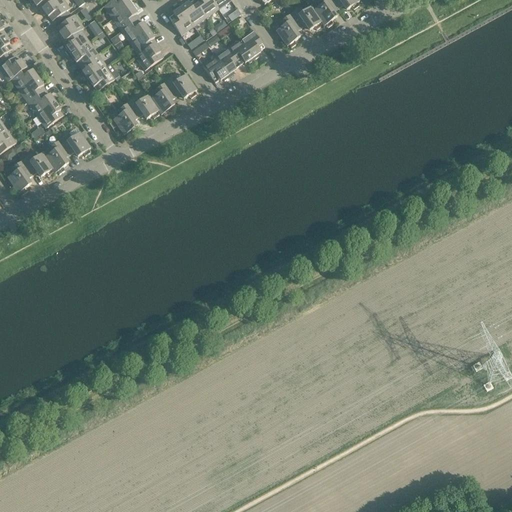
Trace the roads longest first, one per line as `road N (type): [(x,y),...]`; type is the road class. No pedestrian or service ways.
road 1 (unknown): [(0,461),(511,192)]
road 2 (residential): [(113,165),(4,0)]
road 3 (residential): [(217,106),(152,11),(169,0)]
road 4 (residential): [(286,67),(386,12),(377,0)]
